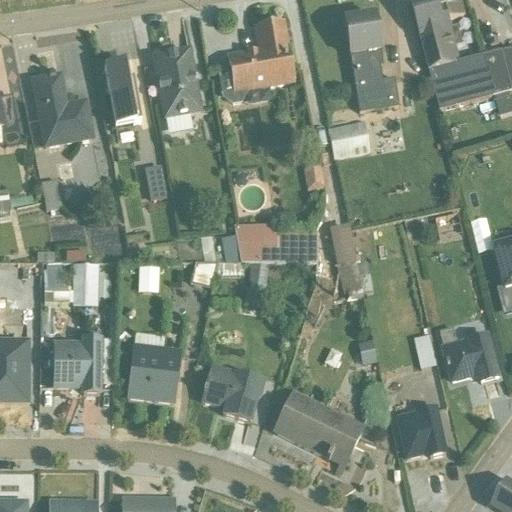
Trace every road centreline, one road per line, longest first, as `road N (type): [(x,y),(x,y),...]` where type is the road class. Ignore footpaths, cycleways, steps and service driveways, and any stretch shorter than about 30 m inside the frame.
road 1 (unclassified): [(311,511),(228,471),(121,449),(0,450)]
road 2 (unclassified): [(0,23),(149,0)]
